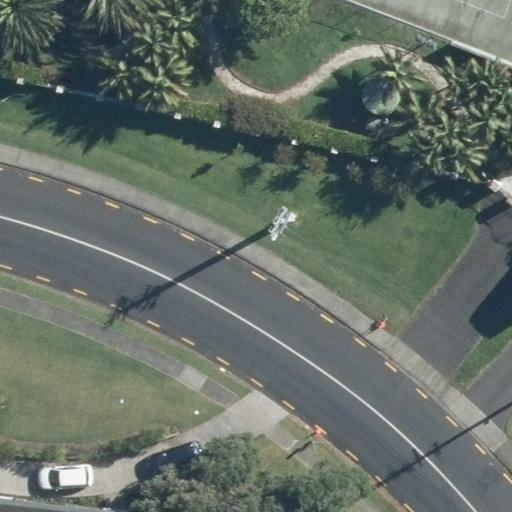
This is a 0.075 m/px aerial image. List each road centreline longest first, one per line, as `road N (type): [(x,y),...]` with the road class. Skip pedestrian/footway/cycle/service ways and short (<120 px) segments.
road 1 (residential): [(0,218),(55,231),(237,312),(358,399),(478,511)]
road 2 (unknown): [(429,466),(511,369)]
